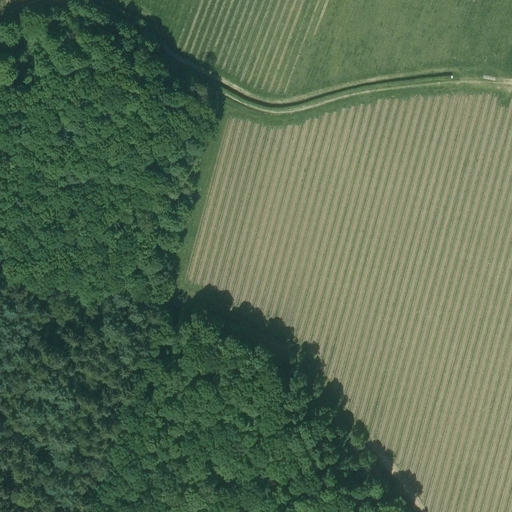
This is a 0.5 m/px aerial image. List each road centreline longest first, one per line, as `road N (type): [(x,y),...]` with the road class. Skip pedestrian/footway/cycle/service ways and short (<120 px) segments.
road 1 (track): [(401,511),(283,336),(158,295),(211,87)]
road 2 (track): [(511,81),(396,85),(267,111),(184,73),(77,8),(40,10),(0,27)]
road 3 (track): [(79,511),(158,295)]
